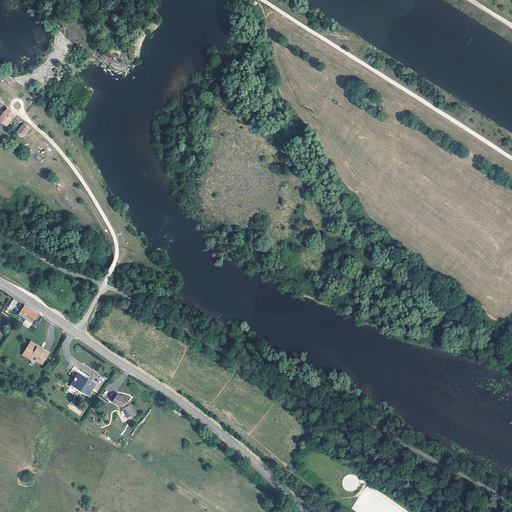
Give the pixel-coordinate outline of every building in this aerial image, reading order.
[(7,107),(0,115),(0,119),(7,125),(16,114),(7,107)] [(23,122),(17,131),(23,136),(30,128),(23,122)] [(33,319),(37,314),(25,305),(23,307),(14,301),(9,308),(15,313),(16,311),(18,312),(19,310),(20,311),(21,310),(33,319)] [(23,353),(35,361),(41,365),(49,352),(31,341),(23,353)] [(34,363),(35,361),(23,353),(22,355),(34,363)] [(91,380),(77,371),(75,374),(81,378),(74,387),(91,397),(97,387),(91,382),(91,380)] [(120,407),(122,411),(120,412),(124,421),(134,416),(130,407),(128,407),(125,402),(126,402),(117,396),(112,402),(120,407)] [(82,411),(71,403),(68,407),(79,415),(82,411)] [(404,511),(372,490),(370,490),(370,499),(367,502),(369,503),(366,508),(363,508),(361,511),(370,511),(369,511),(404,511)]
